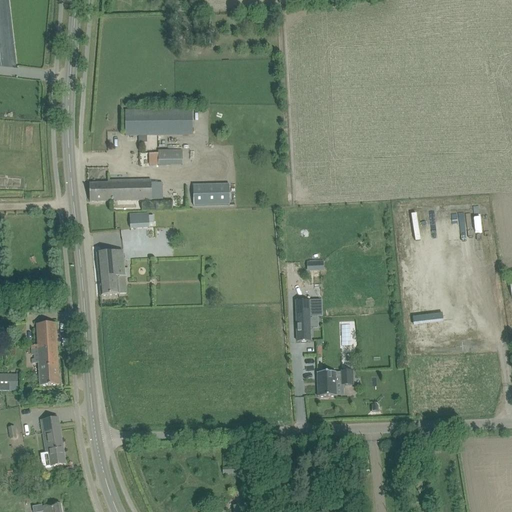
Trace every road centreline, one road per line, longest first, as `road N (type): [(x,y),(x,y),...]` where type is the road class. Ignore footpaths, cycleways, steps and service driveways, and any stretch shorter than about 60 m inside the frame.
road 1 (secondary): [(95,439),(66,124),(72,0)]
road 2 (unclassified): [(95,439),(511,425)]
